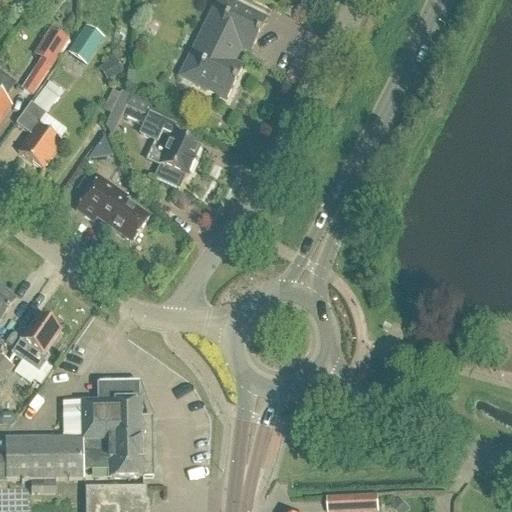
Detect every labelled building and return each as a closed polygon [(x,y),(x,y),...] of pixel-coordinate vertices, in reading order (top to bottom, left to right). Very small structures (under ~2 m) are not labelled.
[(181,80),(226,103),(242,71),(232,66),(239,51),(250,56),(266,24),(220,1),(181,80)] [(86,69),(105,43),(86,30),(68,57),(86,69)] [(32,100),(69,44),(51,32),(33,59),(41,64),(21,93),(32,100)] [(109,83),(124,73),(115,59),(100,70),(109,83)] [(0,122),(10,109),(2,104),(14,88),(0,77),(0,122)] [(43,174),(61,149),(36,131),(46,118),(57,102),(41,91),(30,107),(15,127),(29,137),(16,155),(43,174)] [(120,97),(112,94),(104,111),(112,115),(120,97)] [(127,109),(144,117),(148,108),(131,100),(127,109)] [(149,117),(140,137),(156,144),(147,162),(161,168),(155,181),(178,192),(184,180),(185,180),(186,178),(188,179),(195,163),(193,163),(199,150),(170,137),(174,128),(149,117)] [(102,142),(85,165),(112,161),(102,142)] [(145,224),(120,206),(124,201),(97,182),(74,213),(91,226),(95,220),(130,246),(145,224)] [(0,323),(16,303),(0,291),(0,323)] [(39,375),(49,360),(44,357),(60,334),(37,318),(11,357),(39,375)] [(0,383),(11,369),(0,360),(0,383)] [(137,402),(137,387),(95,388),(96,406),(81,406),(81,408),(63,408),(64,443),(5,444),(5,461),(0,461),(0,486),(31,485),(31,495),(56,495),(55,485),(84,484),(84,473),(107,473),(107,482),(153,481),(152,421),(139,422),(139,402),(137,402)] [(9,394),(8,410),(25,411),(26,395),(9,394)] [(0,419),(0,426),(2,429),(11,429),(14,425),(14,420),(11,417),(2,418),(0,419)] [(147,492),(85,493),(85,499),(86,503),(86,506),(86,511),(85,511),(150,511),(150,508),(147,505),(147,492)] [(329,511),(380,511),(379,500),(329,503),(329,511)] [(408,511),(397,501),(389,510),(390,511),(408,511)]
